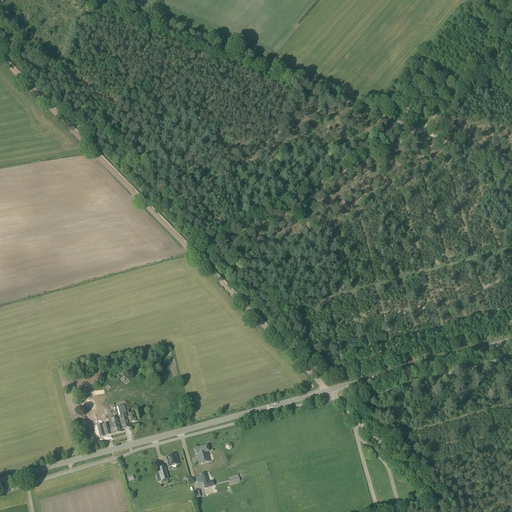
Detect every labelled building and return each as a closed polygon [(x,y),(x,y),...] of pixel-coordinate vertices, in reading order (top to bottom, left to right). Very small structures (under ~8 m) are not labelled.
[(135,412),(127,414),(124,405),(117,407),(118,415),(116,415),(116,417),(108,419),(109,423),(98,426),(97,424),(93,425),(96,436),(99,435),(99,438),(105,436),(111,434),(111,435),(123,432),(122,429),(131,427),(130,423),(137,421),(135,412)] [(210,461),(207,452),(209,452),(207,446),(194,449),(196,455),(199,464),(210,461)] [(169,467),(179,464),(176,454),(166,457),(169,467)] [(163,468),(162,466),(159,467),(159,469),(157,469),(160,482),(169,479),(165,467),(163,468)] [(208,482),(205,473),(200,474),(204,489),(214,486),(212,481),(208,482)] [(230,485),(240,482),(238,475),(228,477),(230,485)]
